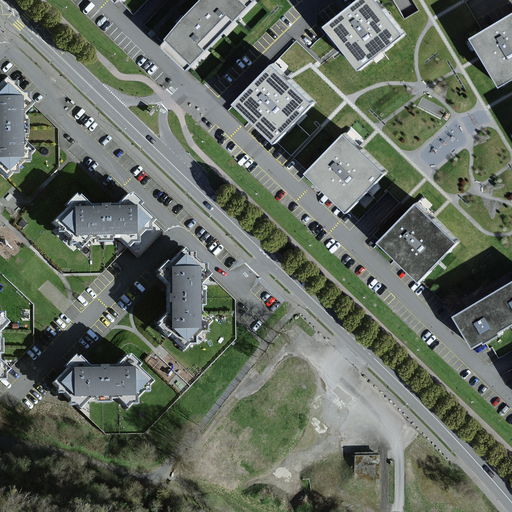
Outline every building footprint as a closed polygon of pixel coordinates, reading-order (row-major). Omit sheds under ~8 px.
[(255,0),(254,0),(207,0),(186,22),(165,43),(189,67),(255,0)] [(356,0),(326,23),(362,69),(405,36),(377,0),(356,0)] [(511,83),(511,15),(471,39),(501,89),(511,83)] [(275,64),(235,103),(274,142),(314,103),(275,64)] [(29,106),(4,80),(0,83),(0,172),(6,178),(30,153),(18,142),(18,116),(29,106)] [(387,173),(345,132),(306,172),(349,212),(387,173)] [(163,232),(124,196),(116,204),(86,207),(75,197),(50,224),(77,250),(87,239),(113,239),(137,261),(163,232)] [(458,243),(417,204),(382,240),(423,279),(458,243)] [(206,277),(180,251),(154,277),(164,287),(164,315),(155,324),(181,350),(207,323),(197,314),(197,286),(206,277)] [(511,324),(511,281),(508,283),(473,304),(457,314),(476,346),(511,324)] [(87,371),(77,361),(51,387),(77,413),(88,402),(115,403),(125,412),(150,385),(124,360),(115,370),(87,371)]
